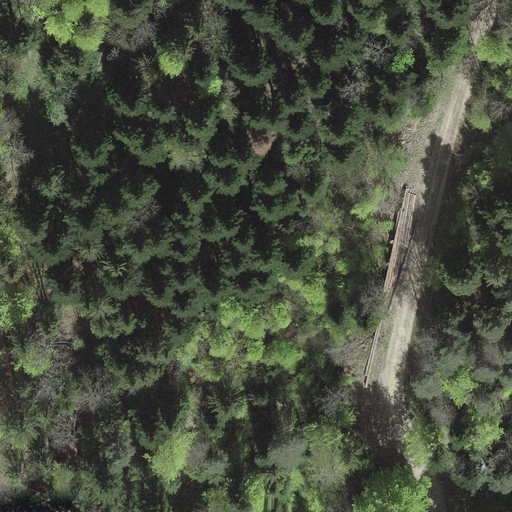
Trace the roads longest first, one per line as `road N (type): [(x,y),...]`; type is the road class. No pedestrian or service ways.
road 1 (track): [(395,415),(395,341),(406,290),(487,0)]
road 2 (track): [(25,91),(46,126),(63,121),(168,0)]
